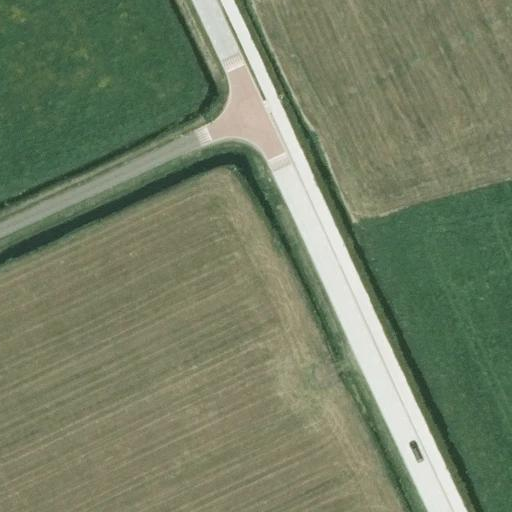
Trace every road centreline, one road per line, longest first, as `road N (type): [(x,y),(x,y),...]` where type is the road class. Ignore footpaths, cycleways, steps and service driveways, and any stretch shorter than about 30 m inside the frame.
road 1 (tertiary): [(437,511),(256,110)]
road 2 (unclassified): [(0,229),(256,110)]
road 3 (tertiary): [(256,110),(204,0)]
